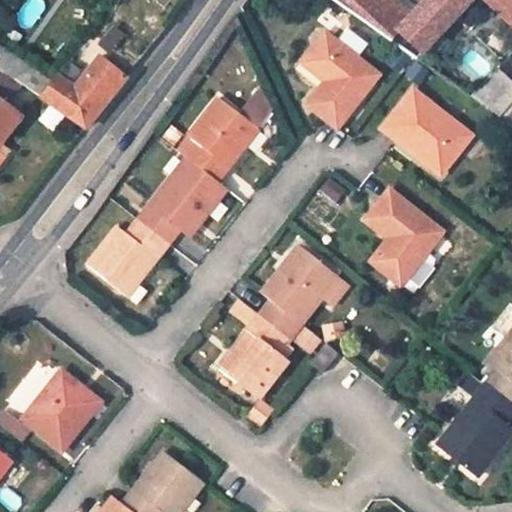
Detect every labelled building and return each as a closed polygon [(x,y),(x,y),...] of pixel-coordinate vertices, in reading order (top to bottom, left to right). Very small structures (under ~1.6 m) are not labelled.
[(329,0),(416,61),(472,0),(423,0),(401,25),(378,3),(381,0),(329,0)] [(511,0),(498,0),(492,7),(511,25),(511,0)] [(470,32),(466,36),(475,44),(479,40),(470,32)] [(486,32),(479,40),(503,62),(510,55),(486,32)] [(377,76),(325,36),(303,64),(327,81),(308,105),(336,128),(377,76)] [(49,83),(0,48),(0,69),(19,83),(39,97),(49,83)] [(133,69),(114,53),(105,65),(97,59),(71,92),(54,80),(41,98),(86,129),(133,69)] [(0,142),(20,116),(4,104),(19,83),(0,69),(0,142)] [(511,83),(496,69),(468,98),(511,128),(511,83)] [(414,92),(383,131),(441,176),(471,136),(414,92)] [(217,183),(258,130),(219,98),(189,138),(198,145),(187,159),(217,183)] [(0,165),(10,152),(0,145),(0,165)] [(188,239),(225,189),(217,183),(187,159),(138,220),(169,243),(178,231),(188,239)] [(390,240),(371,264),(401,286),(441,234),(389,194),(367,220),(390,240)] [(118,229),(88,267),(127,297),(169,243),(138,220),(127,235),(118,229)] [(270,302),(259,316),(291,340),(321,301),(331,308),(348,286),(298,247),(261,295),(270,302)] [(232,314),(250,327),(259,316),(242,302),(232,314)] [(250,327),(218,369),(259,400),(288,362),(279,354),(291,340),(259,316),(250,327)] [(496,371),(436,447),(477,478),(511,433),(511,428),(506,424),(511,416),(511,333),(487,364),(496,371)] [(338,355),(325,345),(307,368),(320,378),(338,355)] [(31,368),(5,410),(22,420),(47,378),(31,368)] [(61,374),(24,422),(62,453),(101,404),(61,374)] [(271,416),(257,405),(246,419),(260,430),(271,416)] [(0,476),(11,462),(0,453),(0,476)] [(182,511),(204,485),(164,454),(124,505),(132,511),(182,511)] [(132,511),(124,505),(114,497),(102,511),(132,511)]
